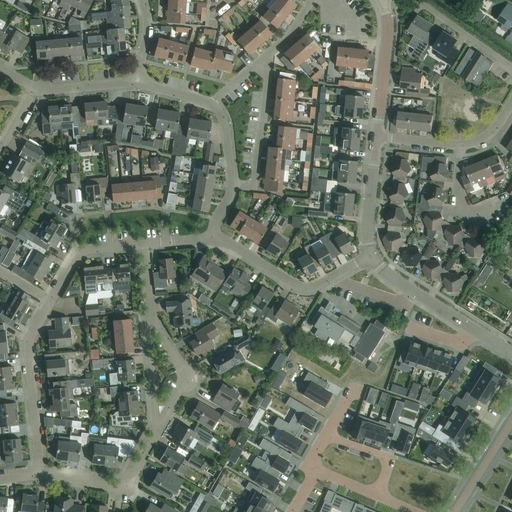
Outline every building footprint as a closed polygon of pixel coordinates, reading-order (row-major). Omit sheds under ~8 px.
[(75,8),(79,0),(66,0),(63,7),(67,10),(70,5),(75,8)] [(79,0),(75,8),(81,11),(79,16),(83,18),(92,0),(79,0)] [(106,18),(129,16),(128,5),(127,0),(117,0),(111,1),(111,7),(112,12),(100,13),(100,19),(106,18)] [(276,0),(275,1),(290,13),(292,10),(291,9),(296,4),(290,0),(276,0)] [(185,13),(186,2),(168,1),(168,7),(166,7),(166,12),(185,13)] [(287,15),(290,13),(275,1),(269,9),(283,20),(287,15)] [(18,2),(16,6),(26,12),(28,8),(18,2)] [(511,6),(508,4),(497,20),(511,29),(511,31),(509,36),(508,35),(504,42),(511,46),(511,6)] [(279,25),(283,20),(269,9),(262,17),(269,23),(277,29),(279,26),(279,25)] [(184,24),(185,13),(166,12),(165,16),(167,16),(167,23),(184,24)] [(123,28),(123,29),(130,28),(129,16),(106,18),(100,19),(106,19),(107,24),(113,24),(113,29),(123,28)] [(420,58),(428,44),(430,41),(424,37),(432,25),(417,16),(408,31),(414,35),(408,45),(414,49),(412,53),(420,58)] [(252,28),(264,41),(269,37),(272,35),(266,27),(260,21),(252,28)] [(124,39),(123,29),(123,28),(113,29),(106,30),(107,35),(101,36),(101,42),(124,39)] [(259,45),(264,41),(252,28),(244,34),(256,48),(259,46),(259,45)] [(4,33),(0,39),(0,50),(8,55),(5,53),(8,46),(21,54),(26,45),(29,41),(29,38),(16,30),(12,37),(4,33)] [(69,39),(71,56),(83,55),(81,32),(75,33),(76,39),(69,39)] [(443,32),(438,40),(433,48),(439,52),(436,56),(451,65),(458,54),(451,50),(457,40),(443,32)] [(297,42),(309,55),(319,47),(307,33),(304,36),(297,42)] [(71,56),(69,39),(63,40),(62,34),(57,35),(59,55),(70,54),(70,56),(71,56)] [(254,51),(256,48),(244,34),(237,41),(242,47),(248,55),(253,50),(254,51)] [(49,56),(59,55),(57,35),(53,35),(53,41),(47,41),(48,58),(49,58),(49,56)] [(48,58),(47,41),(40,42),(39,36),(34,37),(36,50),(37,60),(48,58)] [(164,58),(168,41),(158,38),(153,56),(157,57),(164,58)] [(180,38),(178,44),(173,61),(177,62),(184,64),(186,54),(188,47),(183,45),(185,39),(180,38)] [(124,39),(101,42),(102,47),(108,46),(109,52),(109,59),(122,57),(122,51),(125,51),(124,39)] [(173,61),(178,44),(168,41),(164,58),(170,60),(170,61),(173,61)] [(300,63),(309,55),(297,42),(294,45),(294,44),(288,49),(289,50),(288,50),(300,63)] [(345,66),(347,49),(341,48),(341,47),(337,47),(335,65),(338,66),(337,72),(345,73),(345,66)] [(200,68),(204,51),(194,48),(192,55),(190,65),(196,67),(196,68),(200,68)] [(478,52),(477,53),(469,48),(454,72),(461,76),(461,77),(470,83),(471,82),(478,87),(493,63),(486,59),(486,58),(478,52)] [(210,71),(211,67),(216,49),(215,49),(214,53),(204,51),(200,68),(203,69),(210,71)] [(220,70),(225,52),(216,49),(211,67),(217,68),(217,69),(220,70)] [(355,67),(357,49),(354,49),(347,49),(345,66),(355,67)] [(357,49),(355,67),(366,69),(368,51),(361,50),(357,49)] [(292,71),(300,63),(288,50),(284,54),(284,55),(279,59),(287,68),(292,71)] [(225,52),(220,70),(224,71),(224,70),(231,72),(235,55),(225,52)] [(415,69),(412,69),(403,68),(400,88),(406,89),(406,95),(428,97),(429,90),(420,89),(422,74),(415,74),(415,69)] [(277,84),(295,86),(296,76),(292,74),(287,73),(279,72),(279,78),(278,78),(277,84)] [(443,78),(436,74),(433,79),(439,83),(443,78)] [(293,98),(295,86),(277,84),(277,85),(276,85),(275,92),(276,92),(276,96),(293,98)] [(344,106),(362,108),(363,97),(353,96),(346,95),(344,106)] [(292,109),(293,98),(276,96),(275,106),(274,105),(274,107),(292,109)] [(103,126),(117,125),(118,120),(117,120),(120,107),(113,106),(113,107),(106,105),(106,102),(95,103),(97,126),(103,125),(103,126)] [(86,127),(97,126),(95,103),(84,104),(84,106),(77,107),(77,111),(79,124),(80,136),(86,136),(86,127)] [(133,125),(136,106),(125,104),(124,114),(122,123),(133,125)] [(79,124),(77,111),(71,111),(70,105),(59,106),(61,130),(72,129),(73,139),(75,138),(76,145),(81,144),(80,136),(79,124)] [(54,131),(61,130),(59,106),(48,107),(48,113),(41,114),(43,134),(52,133),(51,130),(53,130),(54,131)] [(136,106),(133,125),(144,127),(146,118),(148,108),(136,106)] [(362,108),(344,106),(337,106),(336,115),(343,116),(343,117),(361,119),(362,108)] [(291,121),(292,109),(274,107),(273,112),(274,112),(273,120),(291,121)] [(408,129),(410,114),(403,113),(404,107),(399,107),(396,127),(408,129)] [(165,130),(169,111),(157,109),(156,119),(154,128),(165,130)] [(419,130),(422,109),(417,109),(416,114),(410,114),(408,129),(419,130)] [(422,109),(419,130),(431,131),(433,116),(426,115),(426,110),(422,109)] [(169,111),(165,130),(176,132),(178,123),(180,113),(169,111)] [(197,140),(200,121),(189,119),(186,138),(197,140)] [(200,121),(197,140),(208,142),(211,123),(200,121)] [(123,126),(117,125),(114,141),(121,142),(123,126)] [(276,137),(295,139),(296,128),(288,127),(278,126),(278,133),(276,133),(276,137)] [(334,138),(359,140),(360,129),(342,127),(342,129),(334,128),(333,138),(334,138)] [(130,143),(140,145),(141,140),(142,136),(131,135),(130,143)] [(293,150),(295,139),(276,137),(275,141),(277,141),(276,148),(291,150),(293,150)] [(359,140),(334,138),(334,146),(340,147),(340,149),(357,152),(359,140)] [(164,141),(154,139),(153,143),(152,147),(162,149),(164,141)] [(178,156),(180,140),(174,139),(171,155),(178,156)] [(180,140),(178,156),(184,157),(187,141),(180,140)] [(43,152),(34,147),(25,142),(21,151),(18,157),(13,154),(2,173),(10,178),(17,182),(22,175),(23,176),(30,164),(30,163),(33,158),(38,161),(43,152)] [(207,144),(206,150),(205,160),(211,161),(214,145),(207,144)] [(291,150),(276,148),(268,147),(267,154),(266,154),(265,158),(289,161),(290,161),(291,150)] [(395,176),(405,178),(411,169),(407,161),(408,160),(409,154),(408,153),(398,152),(396,153),(395,159),(397,160),(391,167),(395,176)] [(175,155),(172,169),(178,170),(181,156),(175,155)] [(493,176),(495,181),(500,179),(498,174),(504,172),(498,155),(487,160),(493,176)] [(432,180),(443,182),(449,174),(445,165),(446,164),(447,158),(445,157),(435,156),(434,157),(433,163),(435,164),(429,171),(433,180),(432,180)] [(289,161),(265,158),(265,162),(266,162),(266,169),(288,171),(289,161)] [(332,170),(355,173),(356,162),(346,161),(339,160),(339,161),(333,161),(332,170)] [(487,178),(493,176),(487,160),(476,164),(484,185),(489,183),(487,178)] [(117,165),(119,172),(126,170),(124,163),(117,165)] [(215,166),(195,163),(193,174),(198,175),(213,178),(215,166)] [(480,187),(484,185),(476,164),(465,168),(468,175),(461,178),(467,192),(474,190),(472,184),(478,182),(480,187)] [(264,175),(263,179),(288,182),(288,171),(266,169),(265,175),(264,175)] [(354,184),(355,173),(332,170),(331,181),(337,182),(344,183),(354,184)] [(80,189),(79,179),(79,173),(69,174),(70,184),(56,186),(57,196),(61,196),(62,204),(75,203),(74,190),(80,189)] [(211,189),(213,178),(198,175),(193,174),(191,186),(211,189)] [(147,177),(149,199),(156,198),(156,197),(160,197),(160,198),(161,198),(159,176),(147,177)] [(406,179),(405,178),(395,176),(393,177),(393,183),(394,184),(388,192),(392,200),(403,202),(402,202),(408,194),(404,185),(406,184),(406,179)] [(137,200),(149,199),(147,177),(142,178),(143,182),(135,183),(137,200)] [(109,191),(107,178),(85,180),(85,186),(86,193),(87,202),(100,201),(100,198),(103,197),(103,198),(104,198),(103,192),(109,191)] [(311,184),(326,186),(327,180),(312,178),(311,184)] [(281,192),(282,181),(263,179),(263,184),(264,184),(264,191),(281,192)] [(444,183),(443,182),(432,180),(431,181),(431,187),(432,188),(426,196),(422,195),(421,203),(417,203),(417,204),(440,206),(446,198),(442,189),(444,188),(444,183)] [(175,192),(176,183),(170,182),(168,191),(175,192)] [(125,201),(137,200),(135,183),(123,184),(125,201)] [(112,202),(125,201),(123,184),(111,185),(111,192),(112,202)] [(326,192),(326,186),(311,184),(310,191),(326,192)] [(27,198),(13,190),(5,185),(1,191),(0,190),(0,210),(4,204),(18,212),(27,198)] [(209,200),(211,189),(191,186),(190,190),(196,191),(195,198),(209,200)] [(330,194),(329,203),(335,204),(335,203),(352,205),(353,194),(336,192),(335,195),(330,194)] [(177,195),(168,193),(167,195),(166,205),(175,206),(176,196),(177,195)] [(207,212),(209,200),(195,198),(193,204),(188,203),(187,208),(207,212)] [(404,203),(403,202),(392,200),(392,201),(391,201),(390,207),(391,208),(386,216),(390,225),(400,226),(406,218),(402,209),(403,208),(404,203)] [(352,205),(335,203),(335,204),(329,203),(324,202),(323,211),(327,212),(328,212),(334,212),(333,215),(341,215),(351,216),(352,205)] [(51,204),(49,203),(46,208),(48,210),(57,215),(60,209),(51,204)] [(442,207),(440,206),(417,204),(416,212),(426,213),(428,215),(424,220),(428,229),(427,237),(423,235),(422,237),(431,242),(438,230),(438,231),(444,222),(443,222),(440,213),(441,212),(442,207)] [(327,220),(328,212),(327,212),(323,211),(323,212),(308,210),(307,217),(323,218),(323,219),(327,220)] [(238,233),(248,217),(238,211),(229,226),(235,230),(234,231),(238,233)] [(248,238),(257,223),(248,217),(238,233),(242,236),(243,234),(248,238)] [(43,221),(40,226),(62,239),(64,235),(62,234),(66,228),(64,227),(64,226),(61,224),(59,224),(51,220),(49,224),(43,221)] [(459,244),(464,235),(459,226),(450,226),(450,224),(445,221),(444,222),(438,231),(437,232),(443,235),(444,235),(449,243),(459,244)] [(257,223),(248,238),(253,241),(253,242),(256,245),(267,229),(257,223)] [(17,235),(17,234),(2,225),(0,228),(0,232),(14,241),(17,235)] [(282,254),(289,243),(278,237),(277,233),(280,228),(274,225),(261,245),(262,245),(263,244),(267,247),(265,250),(275,257),(278,253),(279,254),(279,253),(282,254)] [(401,227),(400,226),(390,225),(388,226),(388,231),(389,233),(383,240),(387,249),(397,250),(397,251),(403,243),(403,242),(399,234),(401,233),(401,227)] [(54,247),(60,238),(40,226),(37,231),(34,235),(30,241),(46,250),(49,244),(54,247)] [(325,235),(336,256),(337,256),(336,254),(341,251),(343,255),(353,249),(351,245),(352,245),(351,243),(354,241),(351,236),(347,238),(344,233),(337,237),(333,236),(331,232),(325,235)] [(464,235),(459,244),(459,245),(464,248),(465,248),(470,256),(480,257),(485,248),(480,239),(470,239),(470,237),(466,234),(464,235)] [(336,256),(325,235),(319,239),(321,243),(320,247),(313,251),(320,263),(319,263),(322,267),(332,261),(330,257),(335,254),(336,256)] [(46,250),(30,241),(26,238),(25,240),(22,245),(31,250),(28,254),(26,259),(48,272),(50,269),(48,268),(51,262),(35,252),(39,247),(46,251),(46,250)] [(416,266),(422,257),(421,257),(417,248),(407,248),(407,245),(403,243),(397,251),(397,252),(402,255),(402,256),(406,265),(416,266)] [(313,251),(309,244),(303,247),(306,252),(305,256),(297,260),(303,270),(302,270),(303,273),(304,272),(306,276),(317,270),(314,266),(319,263),(320,263),(313,251)] [(437,279),(443,270),(442,270),(438,261),(428,261),(428,259),(423,256),(422,257),(416,266),(416,267),(421,270),(422,269),(427,278),(437,278),(437,279)] [(5,257),(2,263),(8,267),(11,261),(5,257)] [(203,257),(198,266),(191,276),(215,290),(226,273),(213,266),(214,264),(203,257)] [(48,272),(26,259),(20,268),(14,265),(11,271),(24,279),(28,274),(40,281),(44,275),(46,276),(48,272)] [(175,277),(175,274),(174,270),(173,270),(171,259),(158,260),(159,272),(152,273),(154,288),(164,287),(164,285),(167,285),(166,278),(175,277)] [(111,268),(113,290),(113,287),(130,286),(129,281),(128,263),(116,264),(117,268),(111,268)] [(105,265),(94,266),(96,284),(95,284),(96,291),(105,291),(113,290),(111,268),(105,269),(105,265)] [(486,265),(483,270),(490,274),(493,269),(486,265)] [(95,284),(96,284),(94,266),(83,267),(85,294),(96,293),(96,291),(95,284)] [(233,269),(228,277),(223,284),(232,289),(231,291),(243,299),(251,286),(245,283),(248,278),(233,269)] [(443,270),(437,279),(437,280),(442,283),(443,282),(448,291),(458,291),(463,283),(463,282),(469,279),(466,274),(460,277),(458,274),(449,274),(449,272),(444,269),(443,270)] [(264,320),(266,317),(271,309),(265,306),(272,294),(261,287),(250,305),(257,309),(254,314),(264,320)] [(3,302),(9,305),(24,313),(29,304),(22,300),(26,294),(15,288),(11,294),(9,292),(3,302)] [(190,299),(176,301),(172,301),(172,302),(165,302),(166,312),(173,311),(174,328),(184,327),(192,326),(199,325),(200,323),(200,319),(198,318),(192,318),(190,299)] [(271,309),(266,317),(275,323),(278,318),(281,320),(289,325),(298,310),(284,301),(283,303),(277,300),(271,309)] [(311,322),(315,324),(313,327),(317,329),(314,335),(324,341),(328,336),(336,341),(339,338),(355,348),(353,350),(356,352),(353,357),(362,363),(365,358),(367,359),(384,332),(382,331),(385,326),(376,320),(373,325),(370,323),(363,334),(358,331),(360,327),(341,315),(339,318),(328,311),(331,306),(328,304),(329,302),(328,302),(324,309),(321,306),(311,322)] [(97,304),(94,304),(84,305),(86,316),(98,315),(97,304)] [(18,323),(24,313),(9,305),(6,310),(3,309),(1,313),(0,313),(0,322),(3,323),(8,325),(11,319),(18,323)] [(226,311),(223,316),(232,322),(235,316),(226,311)] [(202,323),(208,321),(205,313),(199,316),(202,323)] [(69,330),(68,317),(55,319),(56,331),(48,331),(49,347),(71,345),(70,330),(69,330)] [(263,321),(258,318),(255,323),(259,326),(263,321)] [(114,332),(131,330),(130,319),(113,321),(114,332)] [(218,334),(212,323),(207,326),(198,331),(201,336),(189,343),(196,355),(206,350),(207,351),(213,348),(209,340),(218,334)] [(0,342),(10,342),(10,338),(6,338),(5,332),(1,332),(0,325),(0,342)] [(242,329),(234,330),(235,338),(243,336),(242,329)] [(115,343),(132,341),(131,330),(114,332),(115,343)] [(236,350),(251,342),(247,334),(232,343),(236,350)] [(279,350),(283,344),(276,340),(272,346),(279,350)] [(132,341),(115,343),(116,354),(133,352),(132,341)] [(10,345),(10,342),(0,342),(0,360),(1,360),(0,354),(7,353),(6,346),(10,345)] [(402,349),(398,361),(414,367),(421,346),(411,342),(408,351),(402,349)] [(421,346),(414,367),(424,370),(431,349),(421,346)] [(98,349),(93,350),(89,350),(90,360),(91,360),(99,360),(98,349)] [(240,362),(232,349),(212,361),(220,374),(240,362)] [(431,349),(424,370),(435,374),(437,370),(436,370),(442,353),(431,349)] [(76,359),(75,352),(47,354),(47,361),(46,361),(47,376),(65,375),(64,360),(76,359)] [(442,353),(436,370),(437,370),(447,374),(452,356),(442,353)] [(482,369),(496,377),(506,361),(492,353),(482,369)] [(99,360),(91,360),(92,368),(102,368),(102,364),(108,364),(108,359),(99,360)] [(0,378),(10,378),(10,372),(13,372),(12,367),(4,367),(3,360),(1,360),(0,360),(0,378)] [(134,360),(124,361),(116,361),(117,373),(109,374),(110,385),(120,384),(120,381),(134,379),(133,367),(134,367),(134,360)] [(481,369),(473,380),(494,393),(497,387),(495,386),(499,380),(481,369)] [(309,384),(303,395),(323,407),(332,393),(327,391),(324,389),(328,383),(308,372),(303,380),(309,384)] [(259,375),(253,378),(256,385),(262,383),(259,375)] [(0,397),(7,397),(6,390),(14,389),(14,383),(11,384),(10,378),(0,378),(0,397)] [(91,378),(77,380),(78,387),(92,386),(91,378)] [(275,379),(271,386),(277,389),(281,382),(275,379)] [(49,395),(52,395),(53,400),(68,399),(73,398),(72,388),(78,388),(78,387),(77,380),(69,380),(63,381),(57,382),(57,389),(49,389),(49,395)] [(473,380),(466,392),(484,404),(488,398),(490,399),(494,393),(473,380)] [(231,389),(232,388),(230,387),(230,388),(222,384),(215,396),(220,399),(217,405),(228,411),(230,409),(235,413),(241,403),(235,400),(239,394),(231,389)] [(393,385),(391,391),(398,394),(400,387),(393,385)] [(118,405),(138,403),(137,391),(125,392),(124,386),(114,387),(112,387),(110,387),(111,397),(117,397),(118,405)] [(370,388),(368,395),(375,397),(378,391),(370,388)] [(410,390),(407,397),(415,400),(417,393),(410,390)] [(257,395),(251,406),(256,409),(263,398),(257,395)] [(0,415),(17,414),(16,403),(7,404),(7,397),(0,397),(0,415)] [(289,397),(285,404),(296,411),(288,424),(298,430),(301,425),(304,427),(310,430),(316,420),(310,416),(308,415),(311,410),(289,397)] [(68,399),(53,400),(53,406),(50,406),(51,411),(59,411),(60,417),(77,416),(76,404),(69,405),(68,399)] [(265,409),(268,404),(262,401),(259,406),(265,409)] [(138,403),(118,405),(119,412),(116,412),(113,416),(111,416),(112,426),(128,427),(127,416),(139,415),(138,403)] [(219,415),(207,408),(199,403),(191,417),(211,429),(219,415)] [(258,408),(252,419),(258,422),(264,411),(258,408)] [(456,408),(449,419),(467,431),(470,427),(472,428),(476,422),(474,421),(475,419),(456,408)] [(236,427),(240,420),(224,411),(220,418),(236,427)] [(0,433),(10,433),(9,426),(18,425),(17,414),(0,415),(0,433)] [(358,415),(351,436),(361,440),(368,419),(358,415)] [(247,425),(250,421),(243,416),(240,421),(247,425)] [(277,417),(272,426),(283,432),(276,443),(294,453),(301,441),(297,439),(294,437),(298,430),(288,424),(277,417)] [(72,421),(63,419),(53,418),(52,425),(71,427),(72,421)] [(368,419),(361,440),(372,443),(379,422),(378,422),(368,419)] [(449,419),(441,431),(460,443),(461,441),(463,442),(467,436),(465,435),(467,431),(449,419)] [(379,422),(372,443),(382,447),(390,424),(379,420),(378,422),(379,422)] [(397,422),(392,436),(398,438),(394,451),(406,455),(414,428),(397,422)] [(213,436),(199,428),(196,426),(193,432),(180,424),(172,438),(181,443),(187,447),(193,437),(208,446),(211,440),(213,436)] [(69,438),(67,460),(78,462),(80,446),(86,447),(88,437),(88,434),(70,431),(70,438),(69,438)] [(67,460),(69,438),(68,438),(58,436),(56,459),(67,460)] [(213,436),(211,440),(218,445),(221,440),(213,436)] [(92,463),(104,465),(106,446),(107,439),(88,437),(86,447),(86,449),(93,450),(92,463)] [(106,446),(104,465),(115,466),(117,452),(130,454),(134,448),(134,441),(107,437),(107,439),(106,446)] [(263,438),(258,446),(270,453),(265,462),(265,463),(280,472),(282,473),(283,472),(285,473),(288,468),(286,467),(289,462),(287,461),(291,455),(263,438)] [(0,451),(20,450),(19,439),(2,440),(3,445),(0,445),(0,451)] [(435,445),(427,458),(434,462),(436,460),(446,466),(452,456),(435,445)] [(185,458),(175,452),(166,447),(159,461),(177,471),(185,458)] [(21,461),(20,450),(0,451),(0,463),(2,463),(12,462),(21,461)] [(200,469),(204,462),(191,455),(187,462),(200,469)] [(256,457),(251,465),(260,471),(254,482),(272,492),(272,491),(274,492),(278,486),(276,485),(279,480),(276,479),(280,472),(265,463),(265,462),(256,457)] [(182,480),(173,475),(165,470),(161,476),(158,474),(150,487),(159,492),(168,497),(171,491),(175,493),(182,480)] [(212,493),(213,493),(213,494),(218,497),(224,488),(218,484),(212,493)] [(252,491),(246,500),(265,511),(271,502),(252,491)] [(210,492),(207,495),(206,495),(206,496),(203,500),(207,503),(213,494),(213,493),(212,493),(210,492)] [(23,494),(22,504),(20,511),(42,511),(43,504),(42,507),(36,507),(38,496),(23,494)] [(324,501),(319,511),(329,511),(332,508),(341,511),(363,511),(365,507),(363,506),(358,504),(345,499),(345,500),(342,498),(335,494),(331,503),(324,500),(324,501)] [(55,498),(54,508),(53,511),(81,511),(82,507),(70,505),(71,499),(55,498)] [(246,500),(240,510),(244,511),(264,511),(265,511),(246,500)]
